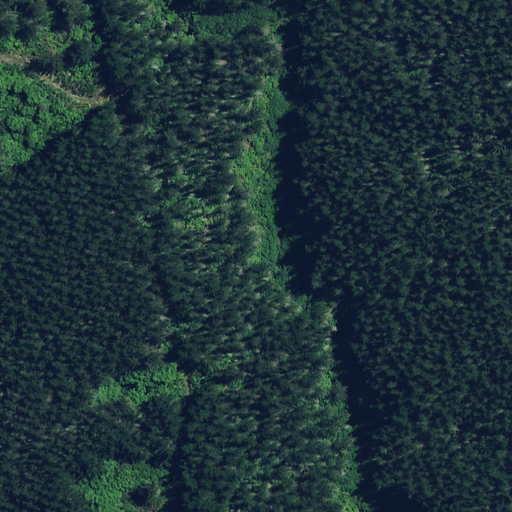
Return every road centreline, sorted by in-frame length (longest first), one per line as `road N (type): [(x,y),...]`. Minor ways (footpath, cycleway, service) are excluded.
road 1 (track): [(125,104),(139,158),(142,279),(180,402),(162,511)]
road 2 (track): [(0,167),(125,104)]
